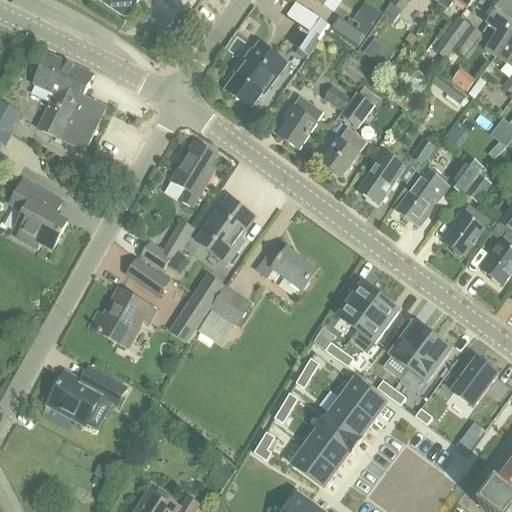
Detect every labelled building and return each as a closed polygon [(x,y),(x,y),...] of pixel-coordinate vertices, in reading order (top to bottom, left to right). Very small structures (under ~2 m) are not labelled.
[(96,0),(126,20),(139,0),(96,0)] [(394,0),(391,4),(402,12),(410,0),(394,0)] [(475,0),(442,0),(438,6),(449,14),(457,3),(467,11),(475,0)] [(496,58),(508,42),(511,36),(511,6),(506,2),(487,27),(498,35),(486,51),(496,58)] [(358,24),(369,32),(381,14),(365,3),(353,21),(358,24)] [(289,47),(310,61),(332,30),(296,5),(285,22),(300,32),(289,47)] [(442,42),(434,52),(446,61),(454,51),(464,58),(480,36),(459,20),(442,42)] [(511,36),(508,42),(496,58),(506,66),(511,57),(511,36)] [(263,94),(286,64),(260,45),(254,53),(253,52),(236,74),(237,75),(226,90),(250,108),(261,93),(263,94)] [(83,98),(93,77),(50,56),(35,87),(56,97),(39,131),(86,154),(108,110),(83,98)] [(432,83),(408,66),(396,83),(419,100),(432,83)] [(466,99),(437,76),(431,85),(460,107),(466,99)] [(332,89),(324,101),(342,113),(350,101),(332,89)] [(394,105),(407,114),(417,101),(404,91),(394,105)] [(357,96),(339,121),(358,135),(376,110),(357,96)] [(278,138),(298,152),(317,125),(316,125),(323,115),(300,99),(293,109),(284,121),(288,124),(278,138)] [(0,156),(22,116),(0,103),(0,156)] [(364,147),(357,142),(347,134),(340,144),(338,142),(321,165),(341,179),(364,147)] [(422,140),(410,159),(424,168),(436,149),(422,140)] [(191,212),(199,200),(215,172),(210,169),(216,158),(195,145),(172,183),(187,192),(179,205),(191,212)] [(371,165),(376,168),(359,192),(379,207),(397,181),(405,170),(381,153),(371,165)] [(468,196),(480,180),(485,173),(465,158),(448,182),(430,169),(426,173),(449,190),(465,201),(468,196)] [(415,187),(397,213),(418,227),(436,202),(438,204),(449,190),(426,173),(422,180),(416,188),(415,187)] [(480,180),(468,196),(481,205),(492,188),(480,180)] [(24,215),(15,231),(12,237),(36,250),(39,245),(52,252),(68,224),(46,212),(53,199),(23,183),(10,208),(24,215)] [(228,200),(196,243),(227,266),(238,252),(234,249),(255,220),(228,200)] [(456,226),(444,243),(456,252),(456,256),(460,259),(465,259),(485,232),(491,224),(478,214),(468,207),(462,215),(461,214),(453,224),(456,226)] [(511,207),(500,223),(511,231),(511,207)] [(151,244),(140,259),(162,274),(178,252),(181,253),(194,231),(180,223),(162,253),(151,244)] [(494,254),(481,271),(494,280),(494,284),(498,287),(503,287),(511,274),(511,239),(506,235),(500,243),(499,242),(491,253),(494,254)] [(275,249),(258,273),(267,280),(273,272),(303,294),(317,274),(288,252),(284,256),(275,249)] [(138,261),(127,277),(158,299),(169,283),(138,261)] [(211,280),(173,340),(185,348),(223,288),(211,280)] [(359,331),(382,300),(364,287),(341,318),(359,331)] [(225,290),(198,333),(221,348),(235,327),(237,329),(251,307),(225,290)] [(98,314),(89,330),(125,350),(141,321),(149,326),(156,311),(120,291),(106,318),(98,314)] [(382,300),(359,331),(377,345),(400,314),(382,300)] [(412,370),(435,339),(417,326),(394,357),(412,370)] [(435,339),(412,370),(430,384),(453,353),(435,339)] [(325,353),(337,361),(343,353),(331,345),(325,353)] [(354,362),(343,353),(337,361),(348,370),(354,362)] [(311,361),(304,373),(312,378),(319,366),(311,361)] [(499,378),(478,362),(455,393),(476,409),(499,378)] [(63,376),(58,385),(47,405),(61,413),(60,415),(84,429),(100,401),(115,409),(125,392),(91,373),(83,387),(63,376)] [(312,378),(304,373),(296,386),(300,388),(304,391),(312,378)] [(345,401),(376,424),(389,406),(357,383),(345,401)] [(378,391),(389,400),(395,392),(383,384),(378,391)] [(395,392),(389,400),(401,409),(407,401),(395,392)] [(282,408),(290,413),(298,401),(290,396),(282,408)] [(332,416),(365,441),(365,440),(364,439),(376,424),(345,401),(333,416),(332,416)] [(290,413),(282,408),(275,421),(283,426),(290,413)] [(433,420),(421,412),(415,420),(427,428),(433,420)] [(353,457),(365,441),(332,416),(320,433),(353,457)] [(308,450),(340,473),(351,457),(352,458),(353,457),(320,433),(319,434),(320,434),(308,450)] [(267,435),(259,447),(267,452),(275,440),(267,435)] [(462,443),(456,450),(468,459),(473,451),(462,443)] [(272,454),(267,452),(259,447),(254,455),(266,463),(272,454)] [(340,473),(308,450),(296,467),(327,490),(340,473)] [(205,482),(220,492),(231,476),(216,466),(205,482)] [(511,511),(511,467),(481,510),(482,511),(511,511)] [(152,490),(138,511),(196,511),(200,507),(188,499),(182,509),(152,490)] [(317,511),(319,510),(301,497),(289,511),(317,511)] [(225,511),(220,501),(213,511),(225,511)]
